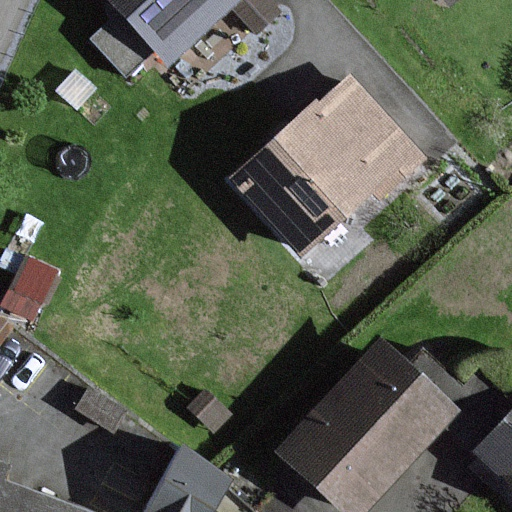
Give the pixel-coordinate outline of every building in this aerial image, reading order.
[(116,0),(171,58),(233,0),(116,0)] [(423,155),(351,76),(237,178),(326,276),(368,238),(345,213),(371,190),(377,197),(423,155)] [(361,511),(454,409),(382,343),(286,450),(351,511),(361,511)] [(511,415),(481,449),(511,477),(511,415)] [(217,511),(236,479),(182,450),(149,511),(150,511),(217,511)] [(0,511),(87,511),(4,480),(10,465),(0,461),(0,511)]
